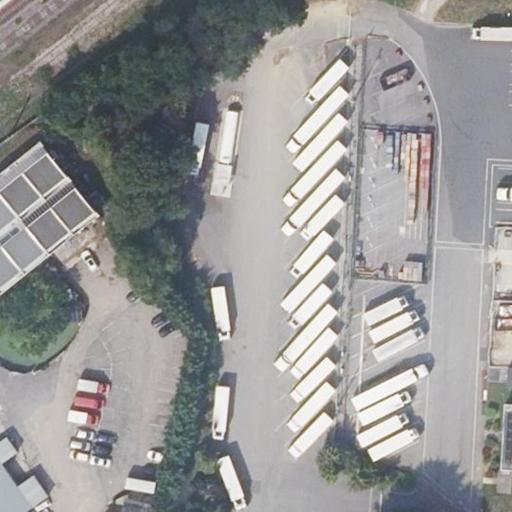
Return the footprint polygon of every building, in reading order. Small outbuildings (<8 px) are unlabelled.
[(403,87),(411,87),(410,77),(381,78),(381,102),(403,101),(403,87)] [(0,294),(51,254),(99,216),(40,142),(0,173),(0,294)] [(359,194),(358,236),(391,237),(392,220),(372,220),(373,194),(359,194)] [(511,404),(505,404),(500,469),(511,469),(511,404)] [(16,430),(0,440),(0,511),(26,511),(40,502),(16,430)]
